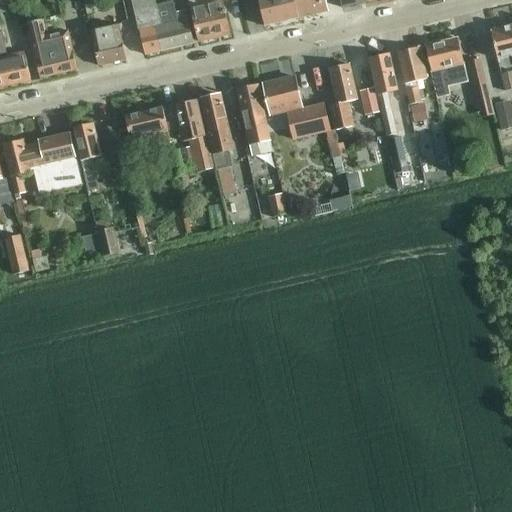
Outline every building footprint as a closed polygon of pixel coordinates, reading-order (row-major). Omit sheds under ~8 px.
[(154,0),(131,0),(137,19),(146,55),(161,52),(153,20),(159,19),(154,0)] [(189,0),(195,23),(200,42),(229,34),(222,4),(220,0),(189,0)] [(258,0),(265,26),(304,17),(300,0),(258,0)] [(300,0),(304,17),(327,11),(324,0),(300,0)] [(339,0),(342,9),(371,2),(371,0),(339,0)] [(159,19),(153,20),(161,52),(194,44),(186,12),(176,14),(173,2),(156,6),(159,19)] [(43,21),(27,24),(31,41),(34,50),(36,60),(40,80),(77,71),(70,42),(68,32),(47,37),(43,21)] [(98,66),(126,60),(118,26),(91,32),(98,66)] [(511,56),(511,26),(490,32),(497,60),(511,56)] [(0,89),(31,82),(24,53),(6,57),(2,34),(0,34),(0,89)] [(458,39),(426,47),(432,72),(437,94),(438,99),(450,96),(448,87),(468,82),(464,65),(458,39)] [(406,85),(426,79),(418,48),(398,54),(406,85)] [(369,60),(382,114),(387,136),(397,134),(391,112),(387,94),(396,90),(388,56),(369,60)] [(480,61),(468,64),(477,100),(489,97),(480,61)] [(348,103),(357,101),(349,65),(330,70),(337,104),(329,105),(334,132),(353,128),(348,103)] [(504,92),(511,90),(511,73),(500,76),(504,92)] [(296,78),(264,85),(271,116),(289,112),(295,141),(310,137),(328,133),(321,103),(303,107),(296,78)] [(258,86),(237,91),(251,157),(273,153),(271,141),(258,86)] [(410,105),(420,103),(417,88),(407,90),(410,105)] [(201,100),(216,167),(217,171),(231,168),(227,150),(233,149),(228,127),(220,95),(201,100)] [(362,98),(366,117),(379,114),(374,95),(362,98)] [(185,143),(192,141),(206,138),(197,101),(176,106),(185,143)] [(511,113),(509,102),(495,106),(501,132),(511,129),(511,113)] [(423,106),(411,108),(415,124),(426,122),(423,106)] [(135,148),(171,139),(164,109),(128,118),(135,148)] [(93,125),(74,130),(88,192),(99,189),(92,159),(101,157),(93,125)] [(120,152),(115,128),(102,131),(108,155),(120,152)] [(41,142),(42,147),(27,150),(25,141),(6,146),(17,196),(27,193),(23,175),(36,172),(41,195),(83,186),(71,135),(41,142)] [(206,138),(192,141),(193,147),(198,170),(199,172),(216,167),(208,137),(206,138)] [(392,160),(403,158),(399,137),(388,140),(392,160)] [(337,144),(329,146),(332,160),(340,159),(340,157),(337,145),(337,144)] [(231,168),(217,171),(223,196),(237,193),(231,168)] [(299,201),(319,198),(318,188),(299,190),(297,173),(295,174),(299,201)] [(288,215),(283,193),(268,197),(273,218),(288,215)] [(104,222),(95,224),(97,232),(105,230),(104,222)] [(105,230),(97,232),(97,235),(101,251),(103,259),(118,255),(112,228),(105,230)] [(28,272),(20,236),(4,239),(12,276),(28,272)] [(151,244),(144,245),(145,250),(146,257),(153,256),(152,249),(151,244)] [(46,258),(33,261),(36,272),(49,268),(46,258)]
